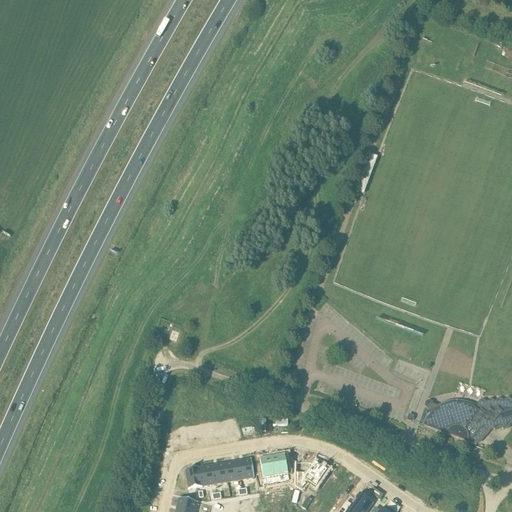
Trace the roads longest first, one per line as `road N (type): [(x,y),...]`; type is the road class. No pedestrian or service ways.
road 1 (motorway): [(0,447),(93,244),(234,0)]
road 2 (motorway): [(180,0),(71,199),(0,354)]
road 3 (residential): [(497,480),(203,369),(187,364),(160,373)]
road 4 (residential): [(162,511),(180,463),(280,443),(346,460),(421,511)]
